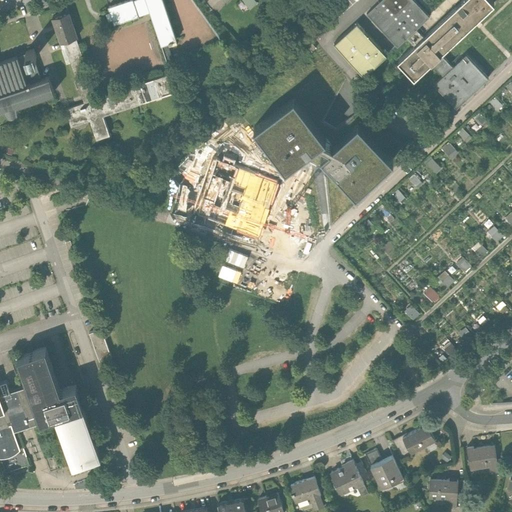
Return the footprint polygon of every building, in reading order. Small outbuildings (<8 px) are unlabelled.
[(150,11),(167,62),(173,60),(167,43),(169,42),(170,43),(172,42),(172,41),(176,39),(162,0),(143,0),(134,3),(133,0),(128,0),(122,2),(108,7),(111,16),(114,24),(139,16),(138,15),(150,11)] [(256,3),(252,0),(241,0),(241,1),(249,10),(256,3)] [(455,108),(456,109),(470,95),(488,79),(465,55),(452,68),(449,64),(442,56),(440,55),(474,23),(494,4),(490,0),(462,0),(460,2),(424,37),(417,29),(430,17),(413,0),(380,0),(366,14),(397,47),(399,45),(407,38),(414,46),(406,53),(397,62),(414,80),(431,64),(443,76),(433,85),(455,108)] [(61,42),(63,42),(76,37),(77,37),(70,18),(68,12),(67,12),(52,17),(55,25),(55,27),(56,29),(61,42)] [(363,76),(386,55),(386,54),(386,55),(364,31),(356,23),(333,45),(334,45),(363,76)] [(76,37),(63,42),(64,45),(76,81),(79,89),(81,95),(84,102),(65,108),(71,126),(90,119),(92,125),(96,138),(109,134),(103,115),(178,89),(172,72),(96,97),(76,37)] [(41,78),(34,57),(36,56),(33,48),(25,51),(26,52),(0,61),(0,109),(5,108),(5,109),(8,113),(13,113),(17,110),(17,105),(16,104),(54,91),(53,90),(53,88),(49,77),(49,76),(41,78)] [(358,123),(345,134),(338,131),(330,126),(321,121),(309,115),(295,96),(253,129),(285,170),(302,157),(304,160),(306,161),(314,165),(323,170),(325,171),(327,164),(355,194),(392,160),(358,123)] [(502,106),(495,99),(493,100),(493,99),(489,103),(497,111),(502,106)] [(488,123),(479,113),(473,119),(482,129),(488,123)] [(471,138),(462,129),(457,134),(466,143),(471,138)] [(458,153),(449,143),(442,150),(451,160),(458,153)] [(441,170),(430,157),(423,163),(435,176),(441,170)] [(423,185),(414,175),(409,180),(417,190),(423,185)] [(407,200),(397,190),(392,195),(401,205),(407,200)] [(388,224),(394,219),(382,205),(376,210),(388,224)] [(374,227),(368,220),(361,227),(367,233),(374,227)] [(504,236),(494,226),(487,232),(497,242),(504,236)] [(356,243),(350,237),(344,243),(350,249),(356,243)] [(70,240),(65,242),(68,251),(73,250),(70,240)] [(488,252),(478,242),(471,248),(481,258),(488,252)] [(74,252),(68,254),(73,267),(74,266),(78,265),(74,252)] [(464,273),(471,267),(463,257),(456,264),(464,273)] [(448,289),(455,282),(445,272),(438,278),(448,289)] [(439,297),(430,288),(423,294),(432,304),(433,303),(434,305),(439,300),(438,298),(439,297)] [(510,311),(502,302),(496,308),(505,317),(510,311)] [(419,316),(411,307),(404,313),(413,323),(419,316)] [(487,335),(495,328),(484,316),(476,323),(487,335)] [(101,328),(89,333),(99,361),(111,356),(101,328)] [(469,346),(476,341),(465,329),(458,335),(461,339),(462,338),(469,346)] [(450,358),(457,352),(448,341),(440,348),(450,358)] [(0,463),(1,463),(5,474),(9,473),(26,467),(29,466),(27,458),(24,451),(21,444),(17,430),(19,430),(20,429),(20,431),(23,430),(25,429),(25,428),(27,427),(27,429),(30,428),(32,427),(32,425),(36,424),(38,423),(39,423),(40,422),(41,422),(50,419),(55,417),(72,467),(87,462),(101,457),(83,407),(75,385),(62,389),(61,390),(60,390),(58,384),(57,380),(55,377),(45,348),(17,357),(22,373),(27,386),(21,388),(10,392),(2,394),(0,394),(0,463)] [(403,438),(402,439),(411,455),(435,442),(426,426),(403,438)] [(402,439),(392,444),(401,460),(411,455),(402,439)] [(470,469),(489,466),(490,474),(498,473),(496,456),(494,446),(474,449),(473,448),(467,449),(470,469)] [(377,452),(365,457),(380,489),(391,485),(392,488),(404,482),(393,459),(392,457),(382,462),(377,452)] [(445,454),(441,459),(447,463),(451,458),(445,454)] [(340,471),(331,475),(340,496),(357,488),(361,498),(368,495),(363,484),(355,467),(353,462),(346,465),(347,468),(340,471)] [(369,482),(361,464),(355,467),(363,484),(369,482)] [(305,482),(290,487),(293,494),(292,495),(295,505),(309,500),(313,511),(314,511),(323,509),(319,497),(320,496),(314,478),(305,482)] [(458,482),(458,481),(448,480),(448,481),(446,481),(431,480),(431,479),(430,479),(429,499),(430,499),(430,495),(447,496),(446,507),(456,508),(457,498),(458,482)] [(468,493),(466,481),(458,482),(457,498),(467,497),(468,493)] [(278,496),(258,501),(261,511),(282,511),(280,503),(278,496)] [(230,504),(218,506),(218,511),(245,511),(243,502),(230,504)]
